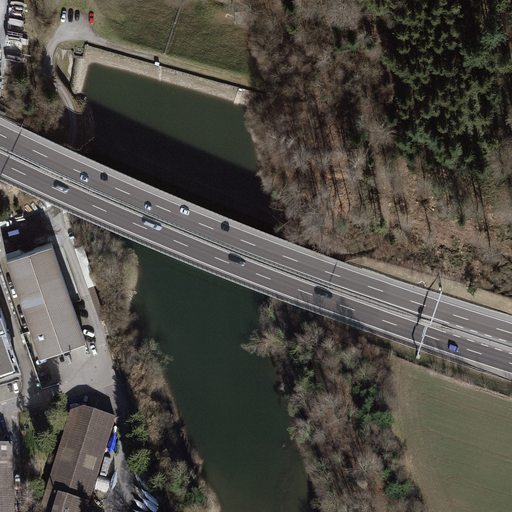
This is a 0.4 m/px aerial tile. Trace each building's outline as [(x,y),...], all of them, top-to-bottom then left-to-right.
[(235,16),(234,24),(245,25),(246,17),(235,16)] [(51,242),(4,256),(37,352),(83,337),(51,242)] [(0,307),(0,367),(19,361),(0,307)] [(86,511),(115,417),(82,408),(69,411),(41,507),(52,510),(51,511),(86,511)] [(13,511),(11,446),(0,446),(0,511),(13,511)]
